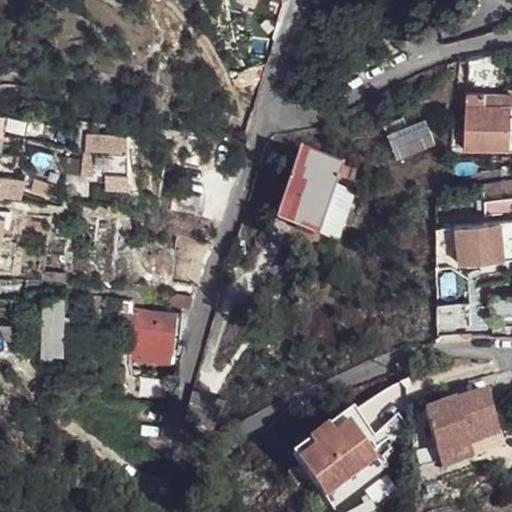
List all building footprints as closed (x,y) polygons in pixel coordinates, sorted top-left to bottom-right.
[(510,148),(511,147),(511,94),(468,92),(465,149),(510,151),(510,148)] [(6,112),(4,129),(21,131),(23,114),(6,112)] [(403,117),(384,125),(387,134),(396,131),(407,127),(403,117)] [(434,143),(427,124),(398,135),(389,139),(396,158),(434,143)] [(387,134),(389,139),(398,135),(396,131),(387,134)] [(103,152),(128,151),(126,132),(102,133),(103,152)] [(87,134),(87,142),(98,142),(98,152),(103,152),(102,133),(87,134)] [(203,138),(187,134),(182,165),(198,169),(199,163),(201,150),(203,138)] [(81,175),(94,174),(93,151),(98,152),(98,142),(87,142),(87,153),(86,153),(81,175)] [(201,150),(199,163),(207,165),(209,151),(201,150)] [(128,187),(128,151),(103,152),(98,152),(93,151),(94,174),(106,174),(106,187),(128,187)] [(79,158),(59,155),(63,168),(65,168),(66,170),(76,169),(78,169),(79,158)] [(281,218),(326,230),(340,177),(296,165),(281,218)] [(23,179),(1,177),(0,181),(0,197),(3,198),(3,197),(21,200),(21,195),(23,179)] [(483,186),(484,198),(509,195),(507,183),(483,186)] [(178,195),(176,209),(193,212),(192,214),(199,215),(200,198),(178,195)] [(94,227),(90,254),(112,257),(116,215),(95,213),(93,225),(94,227)] [(511,221),(458,225),(460,262),(511,258),(511,221)] [(43,270),(43,280),(66,279),(66,270),(43,270)] [(63,298),(44,298),(47,351),(52,351),(53,369),(68,370),(68,350),(63,349),(63,338),(79,338),(79,318),(63,318),(63,298)] [(496,338),(511,338),(511,299),(497,298),(496,338)] [(437,307),(437,342),(467,339),(467,308),(437,307)] [(185,314),(137,311),(135,342),(144,343),(143,362),(174,364),(176,343),(183,344),(185,314)] [(228,391),(198,377),(189,406),(191,420),(215,417),(228,391)] [(457,401),(424,413),(439,456),(501,433),(486,392),(458,402),(457,401)] [(345,417),(364,442),(374,436),(353,409),(345,417)] [(345,417),(293,457),(299,465),(306,473),(328,502),(380,462),(373,452),(381,446),(374,436),(364,442),(345,417)] [(501,433),(439,456),(443,467),(506,444),(501,433)] [(292,483),(306,473),(299,465),(286,475),(292,483)]
